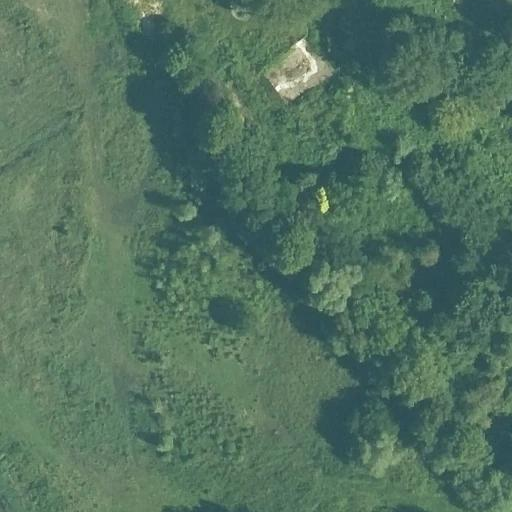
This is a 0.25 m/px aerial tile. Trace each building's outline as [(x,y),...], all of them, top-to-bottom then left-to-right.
[(191,18),(197,31),(221,20),(215,6),(191,18)] [(196,53),(230,37),(223,22),(189,38),(196,53)] [(337,69),(305,33),(261,70),(288,106),(337,69)] [(362,97),(388,126),(400,115),(374,86),(362,97)] [(292,174),(312,155),(256,96),(246,105),(256,115),(249,121),(286,161),(283,164),(292,174)] [(344,125),(375,159),(385,151),(375,141),(383,134),(360,110),(344,125)]
